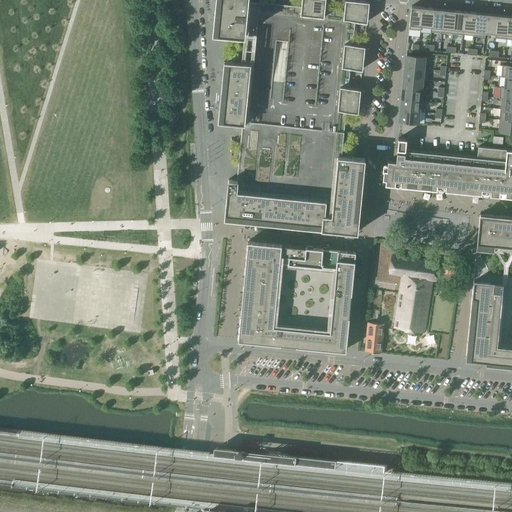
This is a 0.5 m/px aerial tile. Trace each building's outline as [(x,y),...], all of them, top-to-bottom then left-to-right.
[(235,122),(242,123),(242,122),(247,123),(247,122),(248,117),(248,113),(248,111),(248,108),(258,12),(258,8),(259,5),(259,4),(260,3),(252,2),(248,2),(248,0),(216,0),(217,0),(216,0),(216,3),(215,16),(214,18),(215,18),(214,29),(213,29),(213,32),(219,32),(225,32),(225,33),(226,33),(226,32),(230,33),(231,33),(232,33),(238,33),(238,34),(243,35),(243,38),(242,48),(241,59),(241,63),(236,63),(236,62),(235,62),(234,62),(234,63),(230,62),(224,61),(224,63),(223,75),(222,78),(223,78),(222,90),(221,90),(221,92),(222,92),(220,104),(220,106),(219,118),(218,118),(218,121),(219,121),(222,121),(224,121),(228,121),(228,122),(230,122),(230,121),(235,122)] [(301,15),(312,16),(313,9),(313,0),(302,0),(302,5),(301,7),(301,8),(301,15)] [(313,0),(313,9),(312,16),(324,18),(324,10),(324,9),(325,0),(313,0)] [(345,0),(344,20),(355,21),(356,12),(357,1),(349,0),(345,0)] [(356,12),(355,21),(367,22),(369,2),(357,1),(356,12)] [(409,29),(420,31),(423,7),(411,6),(409,29)] [(430,32),(431,32),(433,8),(423,7),(420,31),(421,31),(421,26),(431,27),(430,32)] [(431,32),(442,33),(444,9),(433,8),(431,32)] [(442,33),(453,34),(455,10),(444,9),(442,33)] [(352,57),(353,45),(355,21),(356,12),(344,11),(332,10),(330,25),(342,26),(339,64),(333,121),(320,120),(319,130),(344,132),(346,111),(347,100),(348,88),(350,68),(352,57)] [(453,34),(463,35),(466,12),(455,10),(453,34)] [(463,35),(474,36),(476,13),(466,12),(463,35)] [(474,36),(485,37),(487,14),(476,13),(474,36)] [(495,38),(496,38),(498,15),(487,14),(485,37),(485,35),(495,36),(495,38)] [(496,38),(506,39),(509,16),(498,15),(496,38)] [(409,35),(408,41),(420,43),(421,36),(409,35)] [(406,55),(405,67),(428,69),(426,68),(427,58),(406,55)] [(511,66),(502,65),(501,76),(511,77),(511,66)] [(405,67),(404,78),(427,80),(428,69),(405,67)] [(500,87),(511,88),(511,77),(501,76),(501,77),(506,77),(505,87),(500,87)] [(404,78),(403,88),(424,90),(421,90),(422,80),(427,80),(404,78)] [(340,87),(339,99),(347,100),(359,101),(359,98),(359,93),(360,93),(360,90),(360,89),(348,88),(340,87)] [(511,88),(500,87),(499,98),(511,99),(511,88)] [(403,88),(402,99),(423,101),(424,90),(403,88)] [(501,99),(500,109),(511,110),(511,99),(499,98),(501,99)] [(347,100),(339,99),(338,110),(346,111),(358,112),(358,108),(358,103),(359,103),(359,101),(347,100)] [(402,99),(401,110),(422,112),(423,101),(402,99)] [(499,119),(499,120),(511,120),(511,110),(500,109),(503,110),(502,119),(499,119)] [(422,112),(401,110),(400,121),(418,123),(419,112),(422,112)] [(511,120),(499,120),(498,131),(511,132),(511,120)] [(242,122),(242,123),(241,137),(240,142),(238,161),(238,168),(237,174),(237,179),(236,180),(232,180),(230,180),(228,179),(228,180),(228,181),(229,181),(228,183),(228,192),(227,192),(227,193),(227,194),(226,204),(226,206),(225,217),(224,217),(224,219),(226,219),(226,218),(241,220),(242,220),(257,221),(257,222),(259,222),(259,221),(273,223),(276,224),(276,223),(289,225),(291,225),(305,226),(305,227),(307,227),(307,226),(320,228),(321,228),(323,228),(325,229),(325,228),(330,229),(331,229),(333,229),(335,230),(335,229),(344,230),(346,231),(348,231),(349,231),(349,230),(354,231),(355,232),(356,232),(357,232),(358,230),(357,230),(358,220),(358,219),(359,219),(359,218),(359,217),(358,217),(359,208),(359,206),(360,206),(360,205),(361,195),(361,194),(361,193),(361,192),(362,183),(362,181),(363,180),(362,180),(363,170),(363,169),(364,169),(364,168),(364,167),(363,167),(364,159),(359,158),(353,157),(352,157),(352,158),(351,157),(345,157),(345,156),(344,156),(342,156),(344,136),(344,132),(319,130),(317,130),(311,129),(303,128),(292,127),(284,126),(280,126),(276,126),(266,125),(256,124),(247,123),(242,122)] [(492,144),(502,145),(503,137),(493,136),(492,144)] [(383,179),(386,180),(385,184),(511,197),(511,149),(506,149),(476,146),(475,156),(405,149),(406,139),(398,138),(396,161),(388,161),(387,165),(384,165),(383,179)] [(503,364),(511,365),(511,217),(480,214),(465,358),(503,362),(503,364)] [(239,331),(238,337),(238,339),(240,339),(246,340),(270,343),(271,343),(280,344),(281,343),(287,344),(289,344),(296,345),(305,346),(311,347),(330,349),(335,349),(337,349),(343,350),(344,350),(345,350),(346,348),(346,342),(349,317),(349,316),(348,316),(349,316),(349,315),(349,310),(350,299),(351,294),(351,293),(351,292),(352,286),(352,285),(352,284),(354,267),(354,261),(355,260),(355,254),(355,251),(353,251),(347,251),(344,250),(340,250),(329,249),(324,248),(313,247),(307,247),(305,246),(305,247),(297,246),(281,244),(282,244),(281,244),(256,241),(250,241),(248,241),(247,243),(247,249),(247,251),(246,256),(245,267),(244,272),(244,274),(241,304),(240,315),(240,321),(239,324),(239,330),(239,331)] [(394,327),(424,332),(431,281),(435,281),(435,279),(436,279),(438,263),(392,256),(389,272),(403,274),(394,327)] [(365,352),(381,353),(385,326),(369,323),(365,352)] [(339,469),(368,470),(368,461),(340,460),(339,469)]
